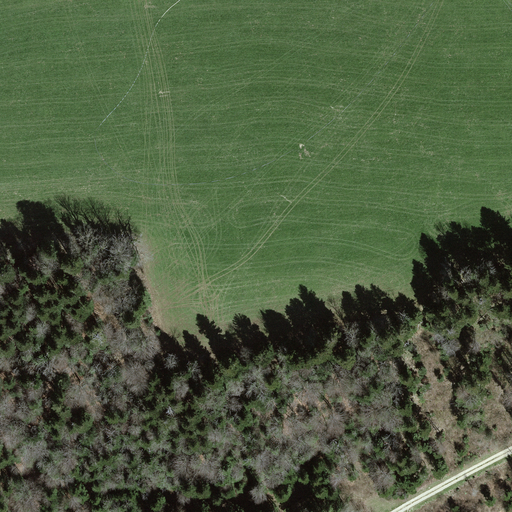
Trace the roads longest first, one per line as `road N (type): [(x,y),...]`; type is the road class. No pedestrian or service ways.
road 1 (track): [(379,511),(354,496),(0,464)]
road 2 (track): [(511,448),(391,511)]
